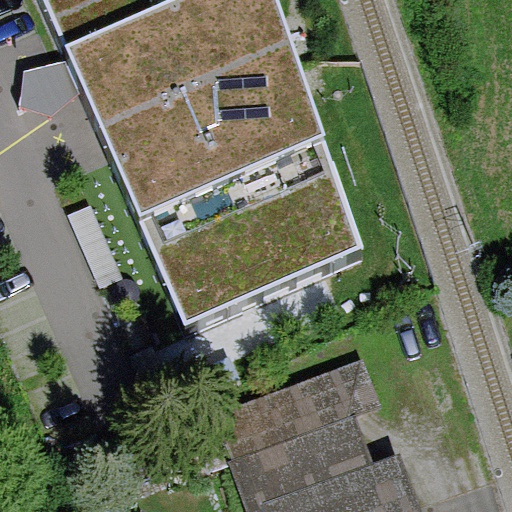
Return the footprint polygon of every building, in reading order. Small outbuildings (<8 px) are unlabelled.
[(274,0),(40,0),(69,66),(82,98),(186,337),(364,260),(274,0)] [(82,98),(69,66),(24,75),(21,113),(54,122),(82,98)] [(123,283),(92,209),(69,219),(100,293),(123,283)] [(169,386),(153,350),(134,359),(149,394),(169,386)] [(418,511),(400,460),(372,470),(356,423),(380,415),(363,368),(214,421),(247,511),(418,511)]
